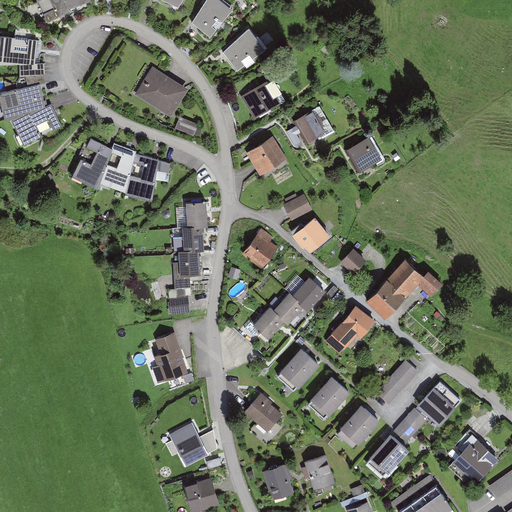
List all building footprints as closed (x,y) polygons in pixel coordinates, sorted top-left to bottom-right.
[(31,0),(43,25),(65,14),(64,12),(59,0),(31,0)] [(85,0),(59,0),(64,12),(87,4),(85,0)] [(153,0),(152,2),(174,12),(181,0),(153,0)] [(228,15),(208,0),(205,0),(189,27),(206,41),(228,15)] [(245,30),(219,54),(234,74),(241,68),(244,71),(252,66),(249,62),(262,52),(245,30)] [(0,38),(0,66),(15,67),(30,67),(33,43),(0,38)] [(30,67),(15,67),(16,79),(21,79),(24,90),(35,88),(41,86),(39,66),(30,67)] [(189,89),(154,66),(136,95),(172,118),(189,89)] [(268,81),(238,99),(251,120),(281,102),(268,81)] [(24,90),(0,95),(0,112),(3,125),(7,124),(41,111),(35,88),(24,90)] [(319,104),(293,119),(297,125),(292,127),(287,131),(295,145),(301,141),(297,134),(301,132),(307,142),(318,136),(320,140),(336,131),(319,104)] [(20,149),(57,131),(47,109),(41,111),(7,124),(20,149)] [(194,127),(175,120),(171,132),(195,141),(199,133),(193,131),(194,127)] [(368,136),(347,148),(350,155),(360,172),(381,160),(368,136)] [(268,137),(241,154),(257,178),(283,161),(268,137)] [(109,153),(87,143),(69,180),(95,193),(97,186),(109,153)] [(133,155),(111,147),(109,153),(97,186),(123,196),(132,157),(133,155)] [(132,157),(123,196),(122,198),(149,205),(152,183),(166,185),(168,167),(132,157)] [(304,192),(284,204),(292,219),(313,208),(304,192)] [(202,205),(182,206),(184,232),(199,231),(204,231),(202,205)] [(302,222),(291,230),(304,247),(307,245),(311,250),(330,235),(316,216),(304,225),(302,222)] [(184,232),(178,232),(180,257),(196,256),(201,256),(199,231),(184,232)] [(258,233),(239,258),(259,273),(275,251),(261,241),(264,237),(258,233)] [(353,247),(340,260),(346,266),(354,273),(366,259),(363,256),(353,247)] [(180,257),(175,258),(176,267),(170,267),(172,294),(173,294),(174,302),(182,301),(182,293),(188,293),(187,280),(197,279),(196,256),(180,257)] [(417,283),(424,275),(405,258),(366,300),(385,317),(417,283)] [(417,283),(432,295),(443,283),(429,270),(424,275),(417,283)] [(235,284),(237,275),(228,272),(225,281),(235,284)] [(324,289),(309,276),(293,294),(305,304),(309,307),(324,289)] [(293,294),(290,290),(274,308),(287,319),(289,322),(305,304),(293,294)] [(187,317),(185,301),(182,301),(174,302),(166,303),(168,320),(187,317)] [(270,305),(253,323),(270,338),(287,319),(274,308),(270,305)] [(371,324),(351,308),(329,336),(330,337),(322,345),(336,357),(342,349),(343,350),(354,337),(357,340),(371,324)] [(150,373),(155,387),(185,377),(171,337),(153,343),(158,358),(151,361),(155,371),(150,373)] [(303,348),(279,376),(295,390),(319,362),(310,354),(303,348)] [(402,364),(373,396),(386,408),(415,375),(402,364)] [(333,375),(309,403),(325,417),(349,389),(333,375)] [(458,405),(437,386),(416,409),(436,428),(458,405)] [(259,398),(242,418),(265,438),(281,421),(269,410),(270,408),(259,398)] [(362,404),(339,432),(355,446),(378,418),(362,404)] [(391,435),(404,447),(424,424),(411,413),(391,435)] [(189,428),(167,439),(183,471),(206,459),(189,428)] [(451,461),(470,441),(464,435),(445,456),(451,461)] [(388,440),(365,467),(381,481),(404,453),(388,440)] [(451,461),(444,469),(461,484),(466,479),(473,485),(494,462),(470,441),(451,461)] [(323,460),(302,467),(303,471),(299,473),(303,485),(307,483),(311,494),(332,487),(323,460)] [(282,469),(260,476),(269,504),(291,497),(287,484),(290,483),(286,470),(282,471),(282,469)] [(511,471),(486,490),(495,503),(511,490),(511,471)] [(426,479),(387,507),(391,511),(429,484),(426,479)] [(181,490),(187,511),(204,511),(216,509),(208,482),(181,490)] [(363,497),(359,489),(348,493),(352,501),(363,497)] [(448,511),(433,489),(420,498),(429,511),(448,511)] [(411,511),(429,511),(420,498),(408,507),(411,511)]
